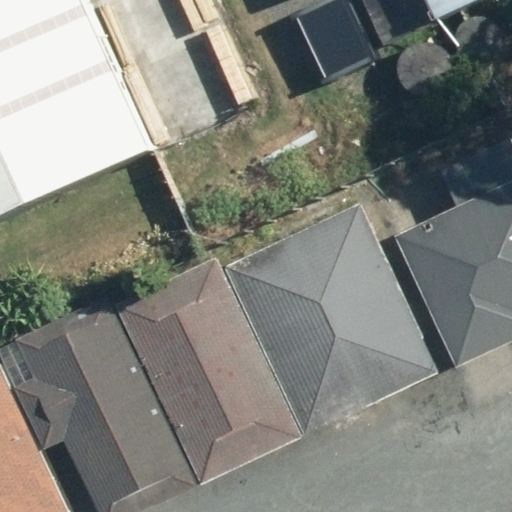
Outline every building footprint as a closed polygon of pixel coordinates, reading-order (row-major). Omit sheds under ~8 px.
[(0,0),(0,188),(125,131),(65,0),(0,0)] [(511,151),(501,129),(387,183),(468,352),(511,331),(511,151)] [(467,365),(384,192),(307,229),(323,262),(250,297),(298,397),(371,363),(390,402),(467,365)] [(247,307),(135,360),(187,471),(299,418),(247,307)] [(0,386),(0,447),(30,511),(164,511),(192,499),(183,478),(179,480),(158,436),(139,444),(107,376),(85,386),(70,353),(0,386)] [(466,511),(458,488),(392,511),(466,511)]
